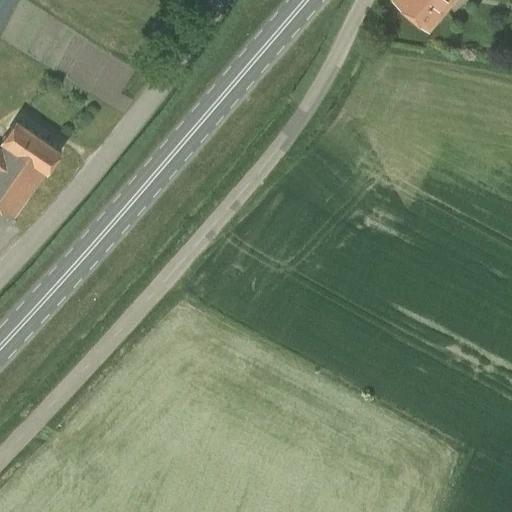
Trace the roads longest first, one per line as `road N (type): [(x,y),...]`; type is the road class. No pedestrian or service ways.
road 1 (unclassified): [(0,449),(252,170),(325,71),(364,0)]
road 2 (primary): [(0,347),(305,0)]
road 3 (unclassified): [(0,283),(217,0)]
